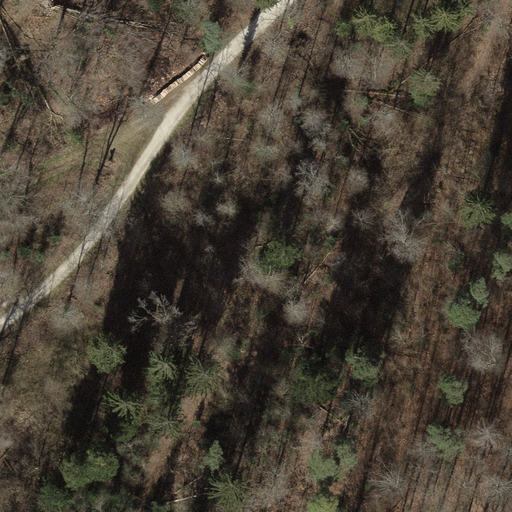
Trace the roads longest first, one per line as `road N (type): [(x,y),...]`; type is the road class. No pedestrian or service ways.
road 1 (track): [(0,318),(30,299),(136,162),(174,92),(277,0)]
road 2 (track): [(0,186),(98,145),(174,92)]
